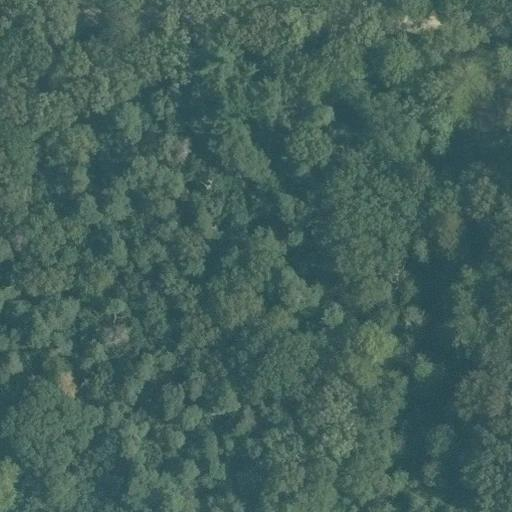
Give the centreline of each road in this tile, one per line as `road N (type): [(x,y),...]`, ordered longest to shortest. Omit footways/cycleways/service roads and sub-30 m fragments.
road 1 (unclassified): [(0,12),(511,26)]
road 2 (unknown): [(511,3),(383,0)]
